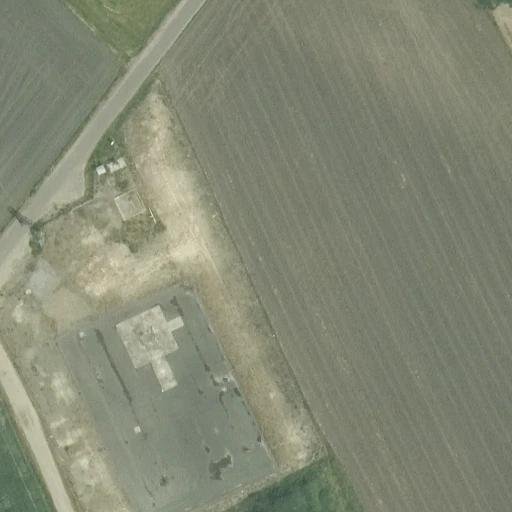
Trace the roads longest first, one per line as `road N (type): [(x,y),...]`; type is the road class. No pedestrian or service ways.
road 1 (track): [(20,233),(146,511)]
road 2 (residential): [(199,0),(20,233)]
